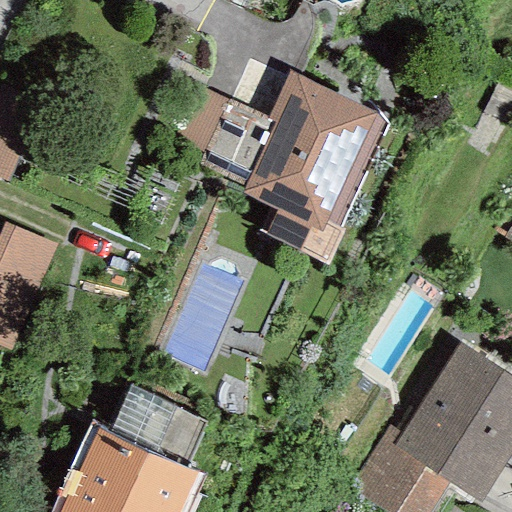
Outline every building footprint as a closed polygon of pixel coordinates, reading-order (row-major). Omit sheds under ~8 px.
[(267,235),(328,266),(342,232),(338,230),(386,128),(376,114),(289,72),(266,119),(230,100),(204,154),(198,166),(244,189),(241,193),(276,211),(267,235)] [(172,138),(204,154),(230,100),(198,85),(172,138)] [(0,179),(8,183),(42,110),(0,89),(0,179)] [(0,346),(10,351),(55,247),(3,223),(0,231),(0,346)] [(389,426),(347,489),(385,511),(428,511),(448,483),(479,503),(511,452),(511,377),(459,343),(401,433),(389,426)] [(189,466),(207,423),(131,386),(110,431),(189,466)] [(91,422),(50,511),(192,511),(209,475),(189,466),(110,431),(91,422)] [(306,511),(288,501),(281,511),(306,511)]
